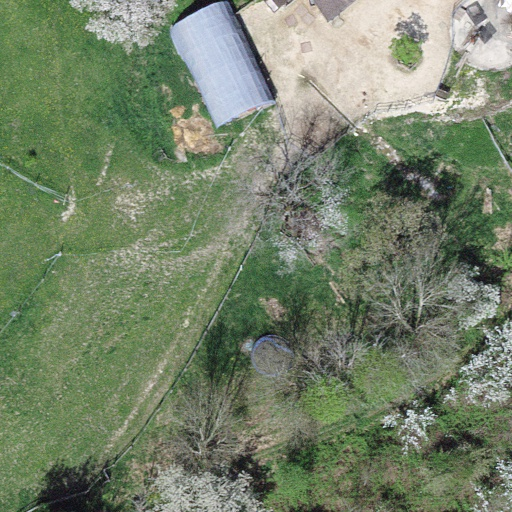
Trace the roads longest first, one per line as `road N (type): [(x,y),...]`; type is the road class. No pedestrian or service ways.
road 1 (track): [(73,511),(323,102)]
road 2 (track): [(122,511),(306,438),(511,320)]
